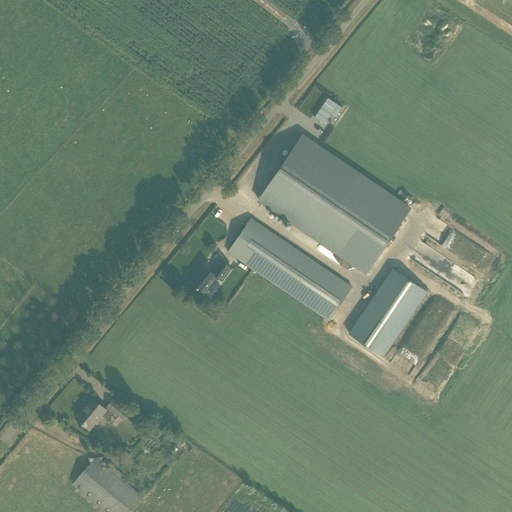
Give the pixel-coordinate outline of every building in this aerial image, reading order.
[(328,98),(314,118),(324,124),(330,116),(331,114),(336,118),(343,108),(328,98)] [(287,158),(278,152),(265,172),(273,178),(258,200),(366,273),(410,209),(302,136),(287,158)] [(351,287),(310,259),(251,219),(228,252),(328,321),(351,287)] [(191,284),(203,294),(216,277),(221,281),(231,268),(221,261),(212,273),(204,267),(191,284)] [(393,269),(348,334),(382,358),(427,292),(393,269)] [(252,274),(240,290),(251,297),(262,281),(252,274)] [(92,399),(76,418),(90,430),(102,415),(112,423),(119,415),(123,419),(128,413),(113,401),(105,410),(92,399)] [(112,466),(109,470),(95,458),(73,484),(106,511),(129,511),(142,497),(122,480),(124,477),(112,466)]
